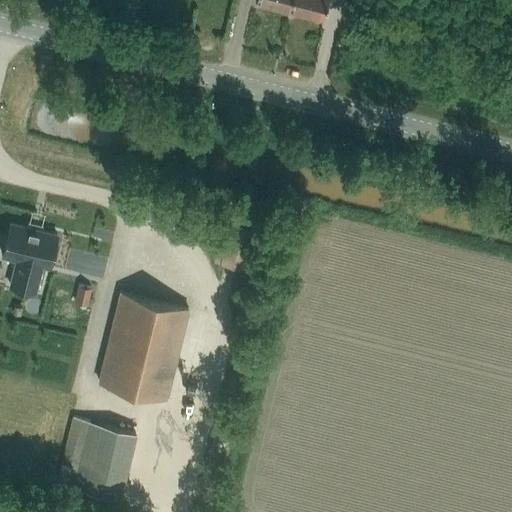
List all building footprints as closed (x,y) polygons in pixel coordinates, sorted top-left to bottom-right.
[(289,9),(290,0),(255,0),(255,1),(289,9)] [(290,0),(289,9),(323,18),(327,0),(290,0)] [(16,258),(9,285),(35,291),(41,265),(48,267),(56,234),(10,223),(2,255),(16,258)] [(245,269),(253,231),(230,226),(221,265),(245,269)] [(56,240),(54,280),(73,281),(74,265),(93,266),(93,241),(56,240)] [(88,305),(92,288),(80,285),(76,301),(88,305)] [(120,292),(98,382),(166,398),(188,309),(120,292)] [(72,416),(56,482),(122,498),(138,431),(72,416)]
